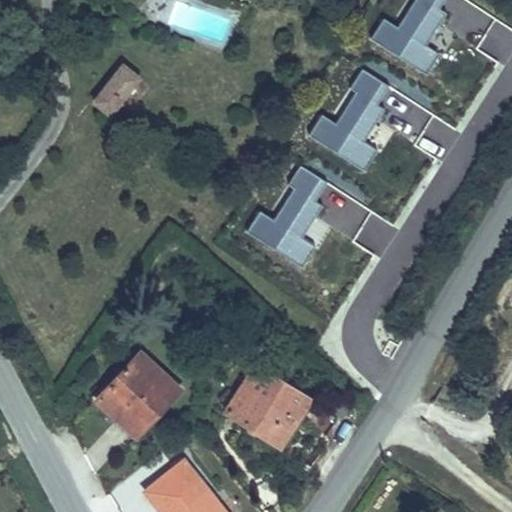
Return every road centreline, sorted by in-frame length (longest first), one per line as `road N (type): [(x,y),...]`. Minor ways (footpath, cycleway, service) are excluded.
road 1 (residential): [(402,391),(363,356),(361,313),(511,83)]
road 2 (tertiary): [(511,203),(402,391)]
road 3 (unknown): [(0,192),(115,15)]
road 4 (secondary): [(0,378),(71,511)]
road 5 (tertiary): [(402,391),(323,511)]
